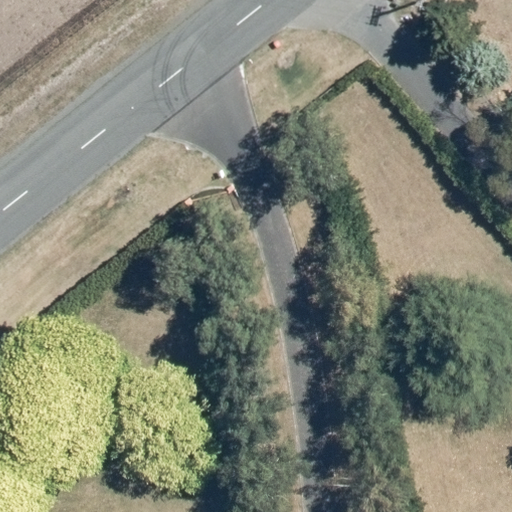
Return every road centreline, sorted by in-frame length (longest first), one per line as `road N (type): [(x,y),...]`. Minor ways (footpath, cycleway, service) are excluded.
road 1 (tertiary): [(270,0),(0,214)]
road 2 (unknown): [(357,0),(511,178)]
